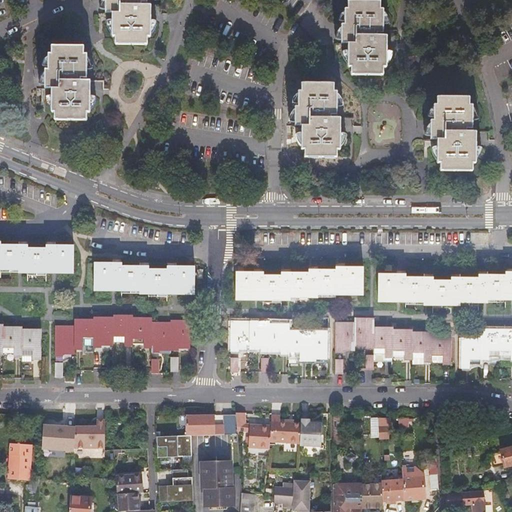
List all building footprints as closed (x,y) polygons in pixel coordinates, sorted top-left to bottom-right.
[(111,30),(112,46),(155,46),(156,30),(169,31),(169,6),(155,6),(155,0),(101,0),(102,29),(111,30)] [(345,63),(345,75),(389,76),(390,60),(403,60),(403,36),(390,36),(390,3),(345,3),(345,23),(337,23),(336,63),(345,63)] [(51,108),(50,121),(96,122),(96,107),(109,106),(109,82),(96,81),(96,48),(51,48),(50,69),(41,69),(42,108),(51,108)] [(297,143),(297,156),(342,158),(343,142),(356,142),(356,118),(342,117),(342,85),(298,83),(298,104),(289,104),(288,143),(297,143)] [(433,156),(432,170),(477,171),(478,154),(491,155),(492,131),(478,131),(479,98),(434,97),(433,118),(425,118),(424,156),(433,156)] [(2,245),(2,242),(0,241),(0,265),(2,266),(2,269),(28,269),(28,272),(47,272),(47,269),(74,270),(74,246),(56,246),(47,246),(47,248),(29,248),(29,245),(18,245),(2,245)] [(121,266),(121,263),(112,263),(95,263),(94,287),(121,287),(121,290),(148,290),(148,293),(166,293),(166,290),(194,290),(194,267),(176,267),(167,267),(167,270),(148,270),(148,266),(139,266),(121,266)] [(236,297),(262,297),(263,300),(281,300),(281,298),(308,298),(308,294),(323,294),(325,295),(335,296),(335,293),(363,293),(363,269),(336,269),(336,272),(310,272),(310,274),(292,274),(285,274),(281,274),(281,277),(262,276),(262,273),(235,273),(236,297)] [(483,301),(511,298),(511,273),(505,273),(505,277),(479,277),(479,279),(451,279),(451,282),(433,282),(433,279),(406,278),(406,276),(379,276),(379,299),(406,300),(406,302),(433,302),(433,305),(450,305),(450,303),(476,303),(483,301)] [(159,323),(152,323),(143,323),(143,321),(133,321),(124,321),(124,319),(113,319),(113,320),(101,320),(101,322),(94,322),(83,322),(82,324),(75,324),(75,329),(66,329),(63,329),(63,326),(55,326),(55,354),(63,354),(63,352),(74,352),(74,347),(82,347),(82,346),(101,346),(101,344),(113,344),(113,341),(124,341),(124,344),(143,344),(143,346),(159,346),(159,349),(178,349),(178,346),(189,346),(189,324),(181,324),(178,324),(178,321),(170,321),(170,326),(162,326),(159,326),(159,323)] [(327,334),(315,334),(315,336),(299,336),(299,334),(288,334),(288,329),(280,329),(280,327),(269,327),(261,327),(261,325),(238,325),(238,323),(230,322),(230,350),(238,350),(238,348),(260,348),(260,350),(279,350),(279,352),(288,352),(288,356),(299,356),(299,359),(315,359),(315,357),(326,357),(327,334)] [(334,324),(334,351),(342,351),(342,349),(353,349),(353,345),(365,345),(365,347),(372,347),(372,354),(383,354),(383,356),(391,356),(403,356),(403,358),(423,358),(423,361),(441,361),(441,363),(450,363),(450,340),(442,340),(442,338),(431,338),(423,338),(423,335),(411,335),(403,335),(403,333),(392,333),(384,333),(384,331),(372,331),(372,324),(365,324),(365,322),(353,322),(353,326),(343,326),(343,324),(334,324)] [(0,352),(15,353),(15,355),(22,355),(22,359),(32,359),(32,356),(34,356),(34,357),(41,358),(42,335),(34,334),(34,332),(22,332),(15,332),(15,330),(3,330),(0,329),(0,352)] [(511,335),(510,335),(510,333),(488,332),(488,335),(479,335),(479,341),(468,341),(468,344),(461,343),(460,366),(469,366),(469,364),(479,364),(479,358),(488,358),(488,356),(510,356),(510,358),(511,358),(511,335)] [(391,363),(391,356),(383,356),(383,354),(372,354),(372,356),(372,363),(391,363)] [(288,364),(315,364),(315,359),(299,359),(299,356),(288,356),(288,364)] [(364,370),(372,370),(372,363),(372,356),(365,356),(364,370)] [(170,371),(178,371),(178,358),(170,358),(170,371)] [(229,373),(238,373),(238,360),(229,360),(229,373)] [(260,373),(269,373),(269,360),(260,360),(260,373)] [(334,374),(342,374),(342,360),(334,360),(334,374)] [(54,378),(63,378),(63,364),(55,364),(54,378)] [(237,435),(237,431),(237,429),(236,419),(236,415),(235,412),(225,413),(225,425),(226,435),(237,435)] [(301,445),(301,447),(322,448),(322,423),(309,423),(310,413),(302,413),(302,425),(301,445)] [(335,428),(360,428),(360,413),(334,414),(335,428)] [(236,419),(237,429),(246,429),(245,425),(244,414),(236,415),(236,419)] [(216,415),(187,416),(188,437),(191,437),(217,436),(217,425),(216,415)] [(301,445),(302,425),(280,423),(280,417),(272,416),(272,428),(271,431),(271,442),(301,445)] [(385,419),(380,419),(380,427),(393,427),(393,419),(385,419)] [(104,449),(105,421),(96,421),(96,423),(96,428),(87,427),(75,427),(74,449),(104,449)] [(226,435),(225,425),(217,425),(217,436),(226,435)] [(270,450),(271,442),(271,431),(272,428),(255,427),(255,432),(250,431),(250,433),(249,449),(270,450)] [(459,472),(481,471),(480,440),(468,441),(468,456),(459,456),(459,472)] [(27,481),(30,446),(12,445),(10,477),(14,477),(14,481),(27,481)] [(489,456),(492,469),(505,466),(506,468),(511,466),(511,448),(502,451),(503,453),(489,456)] [(234,498),(234,490),(230,490),(230,478),(230,463),(202,464),(203,491),(205,491),(206,509),(231,509),(231,498),(234,498)] [(193,476),(173,476),(173,484),(160,484),(160,501),(194,500),(193,476)] [(440,490),(439,476),(430,476),(431,491),(440,490)] [(403,480),(404,500),(411,500),(418,499),(425,499),(423,477),(403,478),(403,480)] [(116,480),(117,495),(137,495),(143,494),(141,478),(116,480)] [(404,500),(403,480),(383,481),(383,482),(384,501),(404,500)] [(38,503),(40,482),(34,481),(34,487),(27,486),(26,502),(38,503)] [(283,509),(293,509),(293,511),(309,511),(310,483),(294,482),(294,485),(284,484),(283,509)] [(363,483),(363,487),(363,511),(384,510),(384,501),(383,482),(363,483)] [(362,511),(363,511),(363,487),(334,487),(334,511),(362,511)] [(487,511),(487,503),(485,503),(484,491),(446,494),(447,506),(445,507),(462,506),(471,506),(471,509),(471,511),(487,511)] [(138,511),(137,495),(117,495),(118,511),(138,511)] [(256,511),(258,502),(242,499),(240,511),(256,511)] [(70,511),(91,511),(92,501),(71,500),(70,511)]
